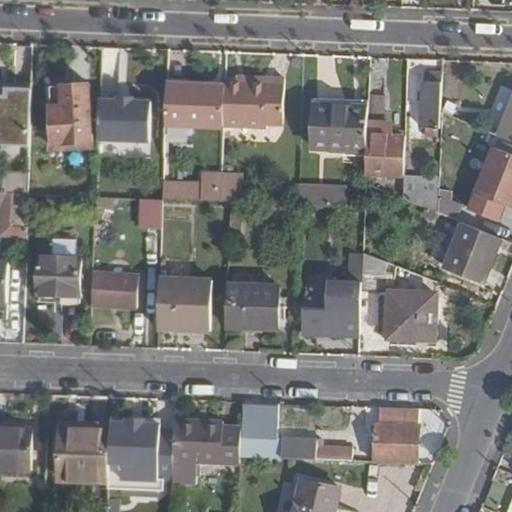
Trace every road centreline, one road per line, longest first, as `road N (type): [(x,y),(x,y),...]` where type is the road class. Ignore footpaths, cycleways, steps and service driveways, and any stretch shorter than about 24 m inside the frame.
road 1 (residential): [(0,20),(511,41)]
road 2 (residential): [(0,367),(496,390)]
road 3 (tertiary): [(496,390),(448,511)]
